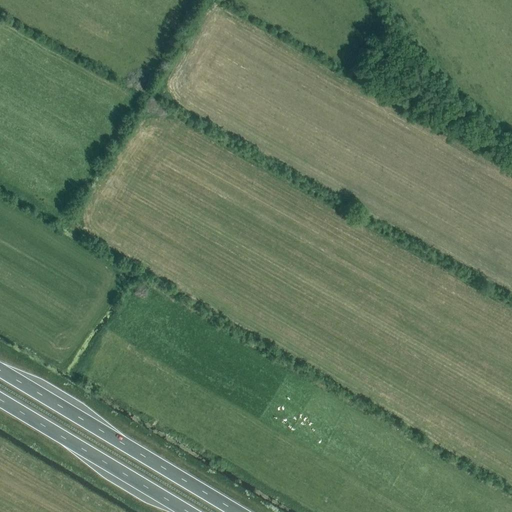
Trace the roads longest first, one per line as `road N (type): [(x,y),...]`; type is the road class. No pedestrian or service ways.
road 1 (trunk): [(235,511),(0,371)]
road 2 (trunk): [(0,400),(187,511)]
